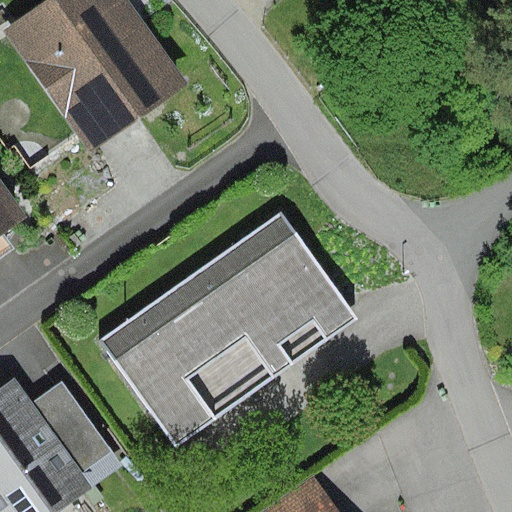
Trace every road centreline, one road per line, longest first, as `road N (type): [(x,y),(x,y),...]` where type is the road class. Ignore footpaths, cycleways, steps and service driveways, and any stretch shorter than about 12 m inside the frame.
road 1 (residential): [(292,111),(0,328)]
road 2 (residential): [(427,254),(443,281),(461,365),(511,498)]
road 3 (residential): [(292,111),(353,189),(427,254)]
road 4 (residential): [(205,0),(292,111)]
